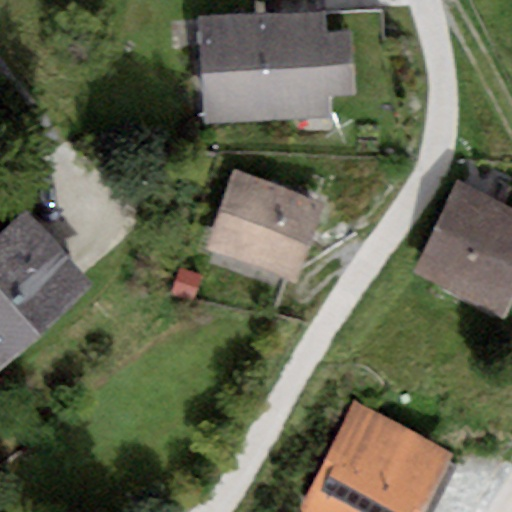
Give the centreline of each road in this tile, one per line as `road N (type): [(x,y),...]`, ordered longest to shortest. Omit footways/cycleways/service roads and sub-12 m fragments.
road 1 (residential): [(214,511),(430,168),(444,91),(426,0)]
road 2 (track): [(111,201),(57,153),(0,74)]
